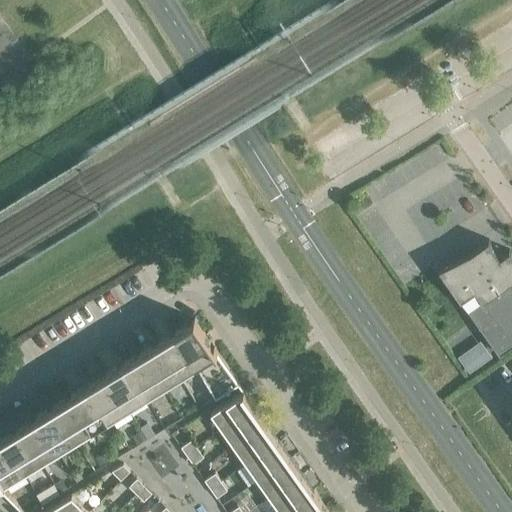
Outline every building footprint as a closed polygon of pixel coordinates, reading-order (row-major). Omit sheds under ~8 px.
[(471,252),(439,268),(500,354),(511,345),(511,253),(509,250),(500,256),(489,239),(471,252)] [(195,319),(192,320),(176,330),(197,364),(196,365),(197,365),(218,352),(195,319)] [(197,364),(176,330),(159,340),(180,375),(196,365),(197,364)] [(180,375),(159,340),(141,351),(162,385),(180,375)] [(474,350),(461,359),(467,367),(479,358),(474,350)] [(162,385),(141,351),(124,362),(145,396),(162,385)] [(240,382),(218,352),(197,365),(216,397),(240,382)] [(145,396),(124,362),(107,372),(128,407),(145,396)] [(128,407),(107,372),(89,383),(110,417),(128,407)] [(110,417),(89,383),(72,394),(93,428),(110,417)] [(211,412),(224,429),(256,406),(244,389),(211,412)] [(93,428),(72,394),(54,404),(75,439),(93,428)] [(75,439),(54,404),(36,415),(57,449),(75,439)] [(268,423),(256,406),(224,429),(235,446),(268,423)] [(57,449),(36,415),(19,426),(40,460),(57,449)] [(149,422),(141,427),(147,438),(155,433),(149,422)] [(280,440),(268,423),(235,446),(247,463),(280,440)] [(40,460),(19,426),(2,436),(23,471),(40,460)] [(141,430),(133,435),(138,444),(147,439),(141,430)] [(23,471),(2,436),(0,437),(0,487),(24,511),(26,511),(0,485),(0,474),(4,482),(23,471)] [(181,446),(187,455),(198,447),(192,439),(181,446)] [(292,456),(280,440),(247,463),(259,479),(292,456)] [(204,456),(198,447),(187,455),(193,463),(204,456)] [(105,451),(95,457),(100,464),(109,458),(105,451)] [(303,473),(292,456),(259,479),(271,496),(303,473)] [(130,471),(123,463),(112,470),(121,480),(130,471)] [(205,479),(211,488),(221,481),(215,472),(205,479)] [(283,511),(315,490),(303,473),(271,496),(281,511),(283,511)] [(144,485),(137,477),(129,485),(136,493),(144,485)] [(228,489),(221,481),(211,488),(217,497),(228,489)] [(152,492),(144,485),(136,493),(144,500),(152,492)] [(318,511),(327,506),(315,490),(283,511),(318,511)] [(42,511),(88,511),(90,511),(72,494),(42,511)]
